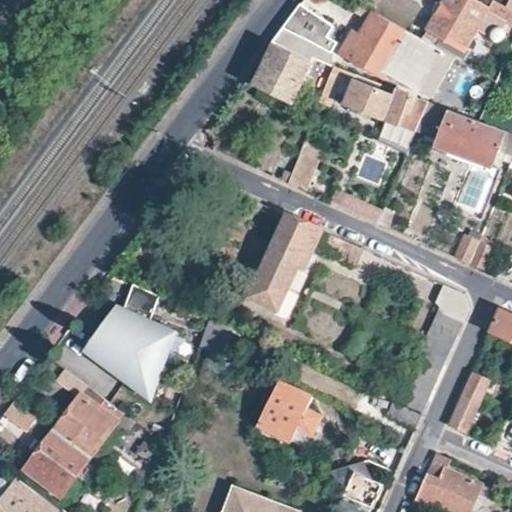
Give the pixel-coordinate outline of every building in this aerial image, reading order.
[(491,0),(488,5),(477,0),(443,0),(428,29),(465,49),(477,28),(496,39),(506,20),(511,22),(511,8),(505,5),(496,0),(491,0)] [(449,54),(377,14),(364,37),(356,34),(344,54),(385,77),(389,75),(405,85),(409,83),(419,89),(438,56),(446,60),(449,54)] [(283,28),(272,42),(312,59),(313,57),(332,64),(332,54),(283,28)] [(312,60),(276,44),(259,85),(294,101),(312,60)] [(341,104),(353,74),(335,67),(322,96),(341,104)] [(429,100),(357,73),(346,102),(418,127),(429,100)] [(450,108),(429,100),(418,128),(429,132),(435,121),(445,124),(440,136),(437,143),(490,163),(498,143),(511,148),(511,131),(507,130),(506,133),(448,111),(450,108)] [(435,121),(429,132),(440,136),(445,124),(435,121)] [(319,161),(300,154),(289,182),(308,190),(319,161)] [(285,169),(282,179),(289,182),(293,172),(285,169)] [(379,222),(384,210),(375,208),(371,219),(379,222)] [(322,229),(289,214),(251,298),(277,311),(298,264),(305,268),(322,229)] [(469,262),(483,269),(495,242),(486,239),(489,232),(482,229),(479,236),(469,262)] [(455,256),(469,262),(479,236),(466,231),(455,256)] [(361,251),(327,235),(322,248),(331,252),(330,257),(353,267),(361,251)] [(162,294),(136,282),(125,307),(120,318),(100,363),(153,402),(179,330),(151,318),(162,294)] [(464,292),(444,284),(435,304),(436,310),(398,400),(422,411),(469,306),(464,292)] [(120,318),(125,307),(117,304),(83,351),(100,363),(120,318)] [(511,314),(499,309),(490,329),(511,338),(511,314)] [(222,320),(213,317),(205,337),(214,340),(222,320)] [(136,420),(66,367),(56,380),(79,397),(56,429),(91,456),(117,423),(128,431),(136,420)] [(275,396),(266,392),(252,422),(297,442),(303,426),(321,434),(329,414),(318,409),(322,400),(280,382),(275,396)] [(462,394),(450,424),(458,428),(468,433),(481,403),(462,394)] [(39,416),(16,398),(5,413),(28,430),(39,416)] [(398,400),(395,399),(386,419),(413,431),(418,419),(422,411),(398,400)] [(91,456),(56,429),(27,468),(62,494),(91,456)] [(450,460),(436,454),(419,493),(416,499),(442,509),(441,511),(468,511),(481,485),(447,470),(450,460)] [(386,480),(357,468),(348,488),(354,492),(351,498),(363,503),(365,496),(377,501),(386,480)] [(0,511),(56,511),(56,509),(17,480),(0,502),(0,511)] [(468,511),(479,511),(490,489),(481,485),(468,511)] [(287,511),(225,486),(215,511),(287,511)]
